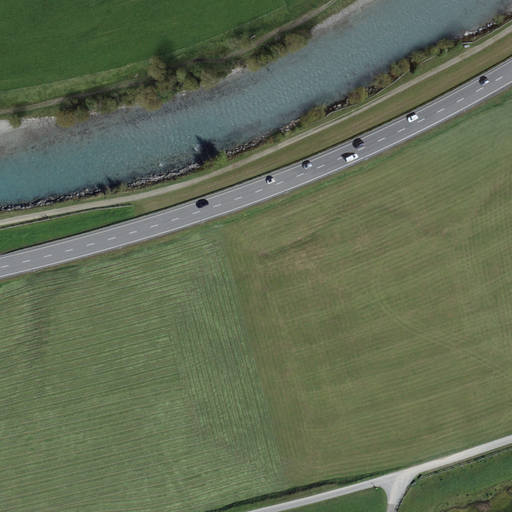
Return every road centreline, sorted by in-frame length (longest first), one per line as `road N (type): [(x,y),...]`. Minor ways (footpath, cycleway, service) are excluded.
road 1 (track): [(0,222),(167,191),(352,114),(511,27)]
road 2 (primary): [(511,71),(311,170),(142,229),(0,267)]
road 3 (track): [(397,479),(259,511)]
road 4 (track): [(511,439),(397,479)]
